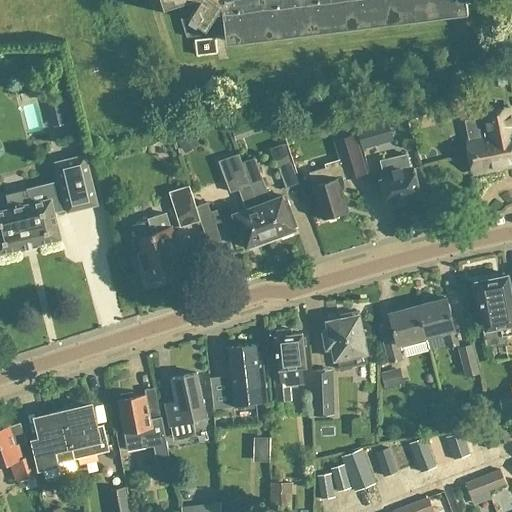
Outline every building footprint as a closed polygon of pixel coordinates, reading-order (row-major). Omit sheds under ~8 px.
[(464,1),(470,0),(251,0),(226,3),(225,0),(164,0),(165,1),(164,1),(165,3),(174,0),(186,39),(226,34),(227,42),(229,42),(464,12),(464,13),(466,13),(464,1)] [(197,57),(217,54),(215,39),(195,42),(197,57)] [(430,121),(430,114),(426,110),(421,110),(416,114),(416,119),(420,123),(425,124),(430,121)] [(484,119),(466,123),(469,142),(467,143),(473,174),(481,173),(511,167),(511,117),(511,114),(484,119)] [(357,130),(363,150),(377,146),(375,138),(389,134),(385,122),(357,130)] [(335,142),(340,161),(324,166),(325,170),(310,174),(314,187),(312,187),(313,190),(312,193),(313,200),(316,201),(322,220),(325,219),(328,221),(334,218),(336,216),(347,212),(341,193),(345,191),(341,180),(346,179),(346,180),(365,175),(353,136),(335,142)] [(270,243),(269,241),(241,165),(242,165),(238,154),(218,161),(230,194),(239,191),(246,212),(232,217),(233,219),(224,222),(229,235),(238,231),(243,247),(242,247),(243,248),(247,246),(248,251),(270,243)] [(68,213),(97,206),(84,156),(55,163),(64,197),(54,200),(53,199),(49,199),(50,201),(30,205),(28,197),(23,198),(7,202),(9,211),(0,212),(0,253),(21,249),(22,250),(36,247),(36,245),(60,239),(54,214),(67,211),(68,213)] [(380,163),(382,175),(380,176),(386,204),(391,203),(392,206),(414,200),(413,197),(418,196),(412,171),(410,172),(406,157),(380,163)] [(269,241),(270,243),(292,235),(291,231),(295,229),(295,228),(294,229),(283,198),(270,203),(254,160),(242,165),(241,165),(269,241)] [(285,189),(298,185),(291,164),(278,169),(285,189)] [(180,229),(199,223),(188,188),(169,194),(180,229)] [(174,276),(180,271),(183,270),(182,268),(181,269),(169,232),(170,231),(165,216),(131,227),(136,241),(134,241),(135,243),(136,243),(141,257),(139,258),(142,268),(144,267),(148,279),(147,280),(148,281),(168,275),(174,276)] [(501,338),(511,336),(511,301),(507,276),(502,277),(502,278),(497,279),(496,278),(491,279),(491,280),(476,283),(476,287),(472,288),(475,301),(479,300),(482,315),(481,316),(484,331),(499,328),(501,338)] [(417,308),(426,341),(444,336),(447,350),(458,347),(454,331),(446,300),(417,308)] [(426,341),(417,308),(389,315),(394,336),(382,339),(390,366),(401,363),(397,348),(426,341)] [(349,367),(366,364),(364,354),(365,354),(357,314),(339,317),(340,321),(328,324),(330,334),(321,336),(324,350),(331,348),(333,360),(337,359),(340,371),(350,369),(349,367)] [(305,368),(302,336),(299,336),(291,337),(290,332),(277,333),(277,338),(276,338),(277,352),(275,352),(276,356),(277,356),(278,366),(273,366),(276,403),(290,401),(288,386),(301,384),(301,369),(305,368)] [(224,350),(231,409),(265,405),(263,387),(259,346),(224,350)] [(465,379),(479,376),(471,346),(457,350),(465,379)] [(400,369),(380,374),(384,390),(404,384),(400,369)] [(331,372),(311,373),(313,417),(333,416),(331,372)] [(167,405),(172,427),(205,420),(201,400),(196,375),(171,380),(176,403),(167,405)] [(145,396),(132,399),(131,394),(119,397),(120,401),(117,402),(124,435),(127,453),(154,448),(166,446),(161,418),(149,421),(145,396)] [(102,426),(95,428),(90,408),(63,414),(73,461),(109,453),(102,426)] [(33,443),(39,469),(73,461),(63,414),(36,420),(41,441),(33,443)] [(486,451),(510,442),(502,422),(479,432),(486,451)] [(16,485),(35,479),(36,477),(30,457),(22,460),(18,447),(15,448),(9,429),(0,431),(0,467),(10,465),(16,485)] [(453,462),(469,456),(461,434),(445,439),(453,462)] [(419,475),(435,469),(425,441),(409,447),(419,475)] [(383,479),(397,474),(389,450),(375,455),(383,479)] [(354,494),(375,486),(362,451),(340,459),(343,467),(354,494)] [(170,466),(158,468),(161,480),(173,478),(170,466)] [(337,494),(350,490),(343,467),(330,470),(337,494)] [(482,479),(487,493),(505,486),(500,472),(482,479)] [(321,502),(334,500),(330,476),(316,478),(321,502)] [(470,499),(487,493),(482,479),(465,485),(470,499)] [(291,511),(292,495),(292,484),(270,484),(268,511),(291,511)] [(126,511),(122,489),(108,492),(111,511),(126,511)] [(432,511),(428,499),(410,506),(412,511),(432,511)]
